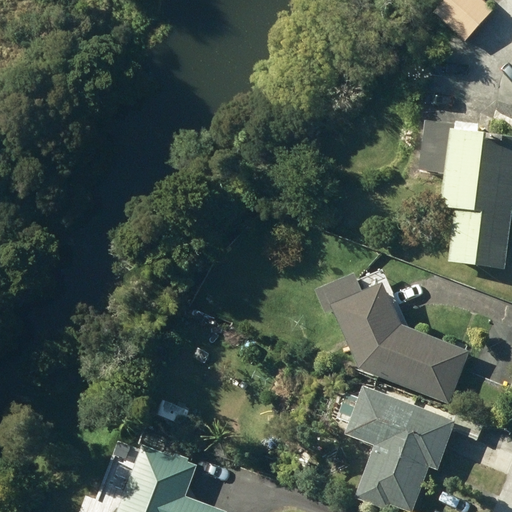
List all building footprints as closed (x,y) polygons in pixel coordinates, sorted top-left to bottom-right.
[(480,0),(437,0),(428,11),(462,39),(489,6),(480,0)] [(472,130),(448,128),(449,124),(422,121),(417,167),(438,170),(434,205),(450,207),(444,262),(502,268),(511,179),(511,137),(472,133),(472,130)] [(373,275),(334,290),(344,315),(350,312),(372,369),(455,405),(478,352),(416,326),(396,273),(375,281),(373,275)] [(197,326),(185,354),(201,360),(213,333),(197,326)] [(223,329),(209,356),(221,362),(235,335),(223,329)] [(294,370),(279,400),(303,412),(318,383),(294,370)] [(390,446),(369,500),(399,511),(400,511),(402,506),(416,511),(422,511),(441,468),(450,472),(466,432),(486,440),(492,425),(464,413),(462,419),(381,387),(362,435),(390,446)] [(234,511),(235,511),(196,497),(207,466),(197,462),(198,460),(185,455),(184,458),(153,447),(128,511),(234,511)]
